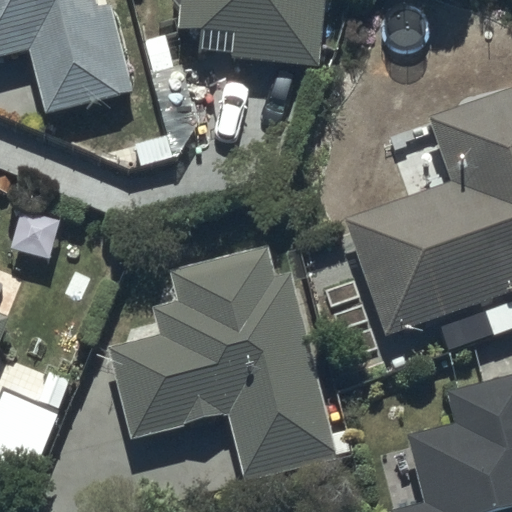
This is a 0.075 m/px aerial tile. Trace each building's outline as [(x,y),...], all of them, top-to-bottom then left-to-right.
[(85,0),(0,0),(0,67),(23,62),(38,124),(130,102),(108,10),(89,15),(85,0)] [(165,0),(165,9),(170,14),(168,38),(185,40),(190,40),(188,60),(218,62),(218,69),(311,77),(317,0),(165,0)] [(446,186),(330,225),(373,350),(511,303),(511,306),(511,95),(425,125),(446,186)] [(263,257),(162,281),(169,311),(148,316),(154,344),(99,356),(121,449),(225,425),(239,486),(324,466),(281,282),(270,285),(263,257)] [(420,510),(412,511),(511,511),(511,379),(439,398),(448,433),(403,444),(420,510)]
